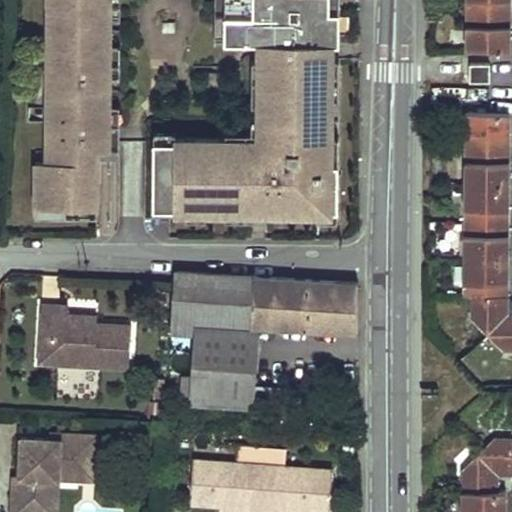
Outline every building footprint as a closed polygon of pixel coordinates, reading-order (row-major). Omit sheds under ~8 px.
[(100,150),(105,150),(105,105),(106,78),(106,45),(106,19),(106,0),(42,0),(42,7),(44,7),(46,7),(46,1),(56,1),(56,12),(51,12),(50,45),(56,45),(56,71),(50,71),(50,105),(56,105),(56,131),(50,131),(50,150),(100,150)] [(106,0),(106,19),(116,19),(116,0),(106,0)] [(176,143),(155,143),(155,210),(183,210),(204,210),(226,210),(267,211),(267,214),(319,215),(319,211),(340,211),(340,164),(330,164),(330,137),(330,106),(331,59),(331,45),(341,45),(341,37),(341,18),(341,0),(226,0),(226,44),(263,44),(263,61),(263,106),(263,120),(263,133),(263,143),(228,143),(228,139),(176,139),(176,143)] [(226,0),(216,0),(216,44),(226,44),(226,0)] [(468,0),(468,49),(511,49),(511,0),(468,0)] [(43,160),(100,161),(100,150),(50,150),(50,131),(56,131),(56,105),(50,105),(50,71),(56,71),(56,45),(50,45),(51,12),(56,12),(56,1),(46,1),(46,7),(44,7),(43,160)] [(351,37),(351,18),(341,18),(341,37),(351,37)] [(106,45),(106,78),(116,78),(116,45),(106,45)] [(340,106),(341,59),(331,59),(330,106),(340,106)] [(263,61),(253,61),(253,106),(263,106),(263,61)] [(490,81),(490,62),(470,62),(470,81),(490,81)] [(105,105),(105,150),(115,150),(115,105),(105,105)] [(511,312),(509,313),(510,112),(467,111),(469,292),(475,292),(474,312),(507,351),(511,350),(511,312)] [(253,133),(228,133),(228,139),(228,143),(263,143),(263,133),(263,120),(253,120),(253,133)] [(176,133),(155,133),(155,143),(176,143),(176,139),(176,133)] [(340,164),(340,137),(330,137),(330,164),(340,164)] [(43,160),(38,160),(37,206),(100,207),(100,161),(43,160)] [(37,206),(37,216),(100,217),(100,207),(37,206)] [(183,210),(183,220),(204,220),(204,210),(183,210)] [(226,210),(226,220),(267,220),(267,214),(267,211),(226,210)] [(319,221),(340,221),(340,211),(319,211),(319,215),(319,221)] [(259,327),(360,336),(359,310),(359,284),(178,273),(174,332),(197,334),(194,375),(183,375),(181,402),(254,407),(259,327)] [(68,315),(68,308),(42,306),(41,334),(50,335),(48,364),(128,369),(132,326),(97,324),(95,324),(95,330),(86,329),(87,316),(68,315)] [(97,317),(87,316),(86,329),(95,330),(95,324),(97,324),(97,317)] [(50,335),(41,334),(38,363),(48,364),(50,335)] [(289,388),(257,386),(255,406),(288,408),(289,388)] [(85,448),(86,434),(61,433),(61,439),(51,439),(22,437),(20,476),(14,476),(12,511),(49,511),(51,478),(60,479),(60,470),(96,472),(97,449),(85,448)] [(511,433),(486,434),(458,479),(458,511),(506,511),(507,491),(499,491),(499,474),(511,474),(511,433)] [(98,435),(86,434),(85,448),(97,449),(98,435)] [(194,458),(190,502),(220,505),(243,506),(242,511),(277,511),(277,509),(300,510),(318,511),(329,511),(333,469),(194,458)] [(96,472),(60,470),(60,479),(96,481),(96,472)] [(58,511),(60,479),(51,478),(49,511),(58,511)]
